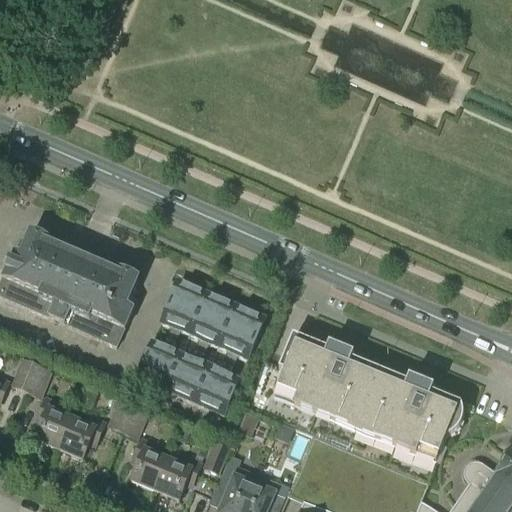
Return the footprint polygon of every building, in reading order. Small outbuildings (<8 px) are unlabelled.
[(14,257),(0,290),(0,300),(116,351),(134,309),(128,307),(138,284),(121,277),(119,281),(46,249),(48,245),(31,237),(21,260),(14,257)] [(160,327),(248,365),(266,324),(178,285),(160,327)] [(314,441),(348,454),(380,377),(352,365),(354,361),(329,351),(328,355),(293,341),(279,374),(266,369),(253,401),(317,428),(313,440),(314,441)] [(224,420),(240,384),(152,345),(136,381),(224,420)] [(26,397),(37,372),(23,366),(12,391),(26,397)] [(37,372),(26,397),(40,403),(51,378),(37,372)] [(380,377),(348,454),(429,487),(447,443),(451,442),(454,440),(457,437),(459,434),(461,431),(462,428),(463,424),(463,421),(463,418),(463,415),(461,410),(432,398),(434,394),(409,384),(408,388),(380,377)] [(0,402),(2,404),(9,386),(0,382),(0,402)] [(59,454),(72,422),(58,416),(62,409),(45,402),(38,419),(44,422),(34,444),(59,454)] [(122,438),(132,413),(119,407),(108,432),(122,438)] [(132,413),(122,438),(136,444),(147,419),(132,413)] [(86,428),(72,422),(59,454),(83,464),(92,442),(98,445),(105,427),(89,420),(86,428)] [(463,475),(463,479),(463,481),(463,482),(464,483),(465,484),(465,485),(466,487),(469,489),(452,511),(430,511),(421,506),(429,487),(348,454),(314,441),(313,440),(288,500),(302,506),(299,511),(511,511),(511,452),(495,477),(482,468),(479,467),(475,466),(471,467),(468,469),(465,472),(463,475)] [(155,495),(168,463),(154,457),(158,450),(141,443),(134,460),(140,462),(131,485),(155,495)] [(218,479),(229,454),(214,447),(203,472),(218,479)] [(244,511),(259,479),(238,471),(241,464),(230,460),(217,492),(227,496),(220,511),(244,511)] [(182,469),(168,463),(155,495),(179,505),(189,483),(194,486),(201,468),(185,461),(182,469)] [(281,511),(288,495),(290,492),(259,479),(244,511),(281,511)]
